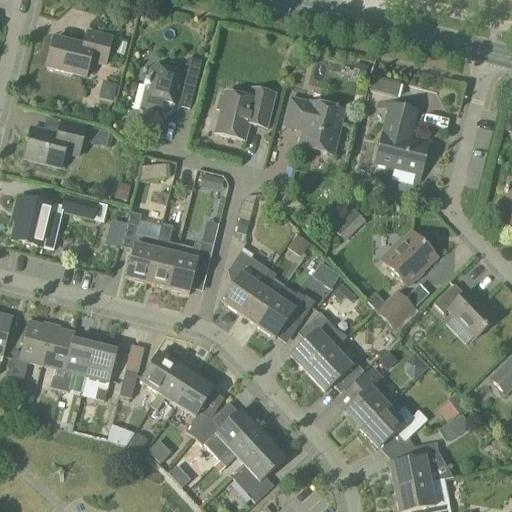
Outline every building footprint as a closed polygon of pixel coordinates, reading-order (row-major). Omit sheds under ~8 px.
[(104,68),(111,41),(87,34),(83,48),(53,40),(46,70),(85,80),(89,64),(104,68)] [(193,96),(201,65),(187,61),(184,74),(157,68),(150,73),(139,112),(165,119),(171,115),(173,108),(175,109),(179,92),(193,96)] [(372,81),(369,94),(396,101),(399,88),(372,81)] [(220,113),(214,138),(243,145),(248,127),(265,132),(274,96),(252,91),(249,101),(225,95),(224,97),(220,96),(216,112),(220,113)] [(333,158),(344,114),(309,105),(309,106),(289,101),(282,130),(302,134),(298,150),(333,158)] [(389,113),(375,166),(419,177),(426,148),(409,143),(416,115),(390,109),(376,106),(376,110),(389,113)] [(77,159),(85,130),(65,125),(62,139),(30,131),(23,162),(60,171),(64,156),(77,159)] [(511,182),(507,181),(502,204),(509,206),(503,227),(511,229),(511,182)] [(118,184),(113,201),(126,205),(130,188),(118,184)] [(101,225),(105,209),(65,199),(61,215),(101,225)] [(40,250),(50,208),(17,200),(14,214),(17,215),(11,243),(40,250)] [(340,228),(346,235),(364,217),(358,211),(340,228)] [(157,242),(143,239),(145,231),(138,230),(141,218),(129,215),(126,227),(120,250),(132,253),(124,281),(146,287),(157,242)] [(234,231),(233,235),(244,238),(248,224),(237,221),(235,229),(234,231)] [(176,258),(179,247),(168,244),(172,229),(161,227),(157,242),(146,287),(167,292),(175,258),(176,258)] [(435,260),(412,236),(401,247),(398,244),(386,256),(389,259),(382,265),(405,289),(435,260)] [(296,237),(286,251),(300,261),(309,247),(296,237)] [(175,258),(167,292),(188,298),(195,269),(207,272),(213,249),(201,246),(200,248),(194,246),(192,250),(179,247),(176,258),(175,258)] [(238,318),(268,274),(240,254),(227,274),(236,281),(220,305),(238,318)] [(280,294),(269,287),(275,278),(268,274),(238,318),(256,330),(280,294)] [(333,275),(323,288),(328,292),(338,278),(333,275)] [(421,303),(440,284),(431,275),(412,294),(421,303)] [(340,287),(331,297),(340,305),(344,300),(350,305),(355,300),(340,287)] [(463,297),(453,288),(433,308),(443,317),(447,313),(475,341),(495,321),(467,293),(463,297)] [(280,294),(256,330),(274,342),(291,318),(301,325),(314,305),(304,298),(303,300),(296,296),(295,298),(283,290),(280,294)] [(416,314),(396,293),(384,305),(374,295),(365,305),(374,315),(394,335),(416,314)] [(333,352),(334,353),(346,340),(336,333),(327,324),(319,316),(301,333),(309,341),(290,359),(307,377),(333,352)] [(0,317),(0,366),(12,320),(0,317)] [(41,369),(51,330),(28,325),(20,355),(13,353),(4,387),(21,391),(27,366),(41,369)] [(63,375),(73,336),(51,330),(41,369),(63,375)] [(85,380),(93,348),(72,343),(74,336),(73,336),(63,375),(85,380)] [(108,386),(116,354),(93,348),(85,380),(108,386)] [(350,371),(334,353),(333,352),(307,377),(324,395),(337,384),(344,392),(363,375),(355,366),(350,371)] [(157,397),(176,368),(158,356),(139,385),(157,397)] [(387,356),(376,365),(384,373),(394,364),(387,356)] [(511,359),(489,382),(504,398),(511,390),(511,359)] [(192,383),(194,379),(176,368),(157,397),(150,409),(157,414),(164,402),(176,409),(192,383)] [(360,434),(393,403),(376,385),(380,381),(371,372),(353,390),(361,398),(343,416),(360,434)] [(130,401),(136,377),(124,374),(118,398),(130,401)] [(68,396),(71,383),(52,379),(49,391),(68,396)] [(198,414),(213,391),(194,379),(192,383),(176,409),(194,421),(185,435),(194,441),(210,422),(198,414)] [(104,404),(107,392),(97,390),(94,402),(104,404)] [(455,398),(443,407),(454,421),(465,413),(455,398)] [(395,418),(387,410),(393,404),(393,403),(360,434),(377,452),(396,435),(404,444),(426,423),(417,414),(412,420),(403,410),(395,418)] [(219,464),(255,430),(240,414),(220,432),(210,422),(194,441),(202,450),(204,448),(219,464)] [(442,445),(463,433),(457,421),(436,433),(442,445)] [(124,451),(133,435),(112,428),(107,444),(124,451)] [(255,430),(219,464),(225,470),(235,460),(244,470),(270,446),(255,430)] [(136,436),(128,448),(139,455),(147,443),(136,436)] [(156,444),(147,456),(159,465),(167,453),(156,444)] [(244,470),(231,481),(246,498),(254,507),(273,489),(265,481),(285,462),(270,446),(244,470)] [(413,463),(388,468),(393,492),(428,486),(428,485),(440,482),(434,469),(438,461),(435,446),(411,451),(413,463)] [(428,486),(393,492),(397,511),(448,511),(445,496),(443,482),(440,482),(428,485),(428,486)]
